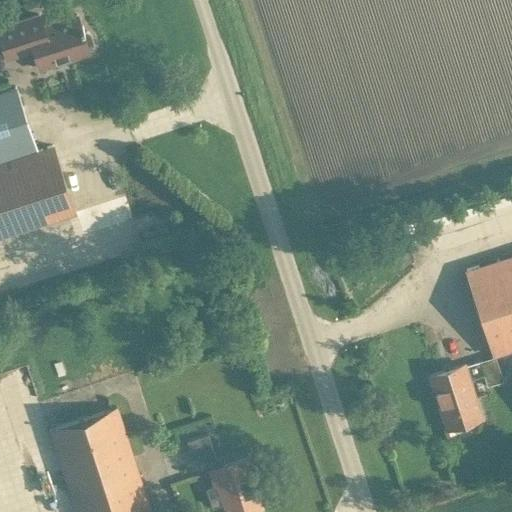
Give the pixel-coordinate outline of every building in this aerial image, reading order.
[(0,24),(0,37),(6,56),(33,47),(39,66),(88,50),(87,47),(91,45),(93,42),(89,30),(85,28),(82,29),(81,27),(83,26),(81,23),(79,23),(76,12),(42,23),(38,12),(0,24)] [(15,84),(0,89),(0,160),(36,148),(15,84)] [(36,148),(0,160),(0,234),(74,210),(52,143),(36,148)] [(493,352),(511,346),(511,251),(466,267),(493,352)] [(486,383),(502,378),(494,353),(478,358),(482,369),(486,383)] [(481,414),(468,373),(482,369),(478,358),(464,363),(464,361),(428,373),(446,426),(481,414)] [(76,511),(151,511),(116,404),(49,426),(76,511)] [(194,463),(215,456),(207,431),(186,438),(194,463)] [(227,511),(238,511),(261,505),(251,473),(255,471),(249,454),(208,468),(219,502),(224,501),(227,511)]
